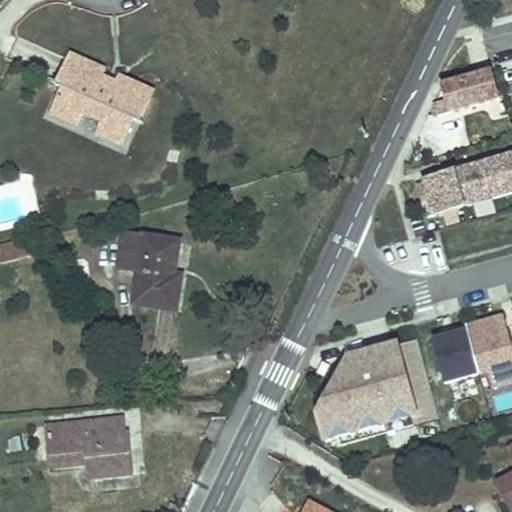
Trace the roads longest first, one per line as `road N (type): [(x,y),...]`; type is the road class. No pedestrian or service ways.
road 1 (secondary): [(348,221),(461,0)]
road 2 (secondary): [(209,511),(291,337)]
road 3 (unknown): [(248,427),(401,511)]
road 4 (secondary): [(291,337),(348,221)]
road 5 (residential): [(413,301),(291,337)]
